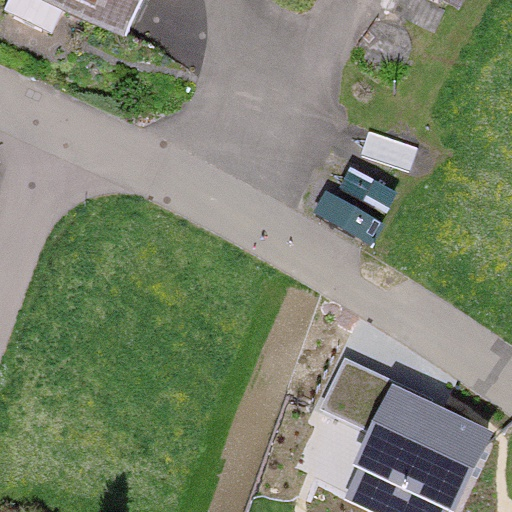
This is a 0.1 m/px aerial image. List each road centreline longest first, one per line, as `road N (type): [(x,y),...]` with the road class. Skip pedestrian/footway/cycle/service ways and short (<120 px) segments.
road 1 (residential): [(62,123),(224,204),(511,374)]
road 2 (unknown): [(224,204),(230,0)]
road 3 (residential): [(62,123),(0,273)]
